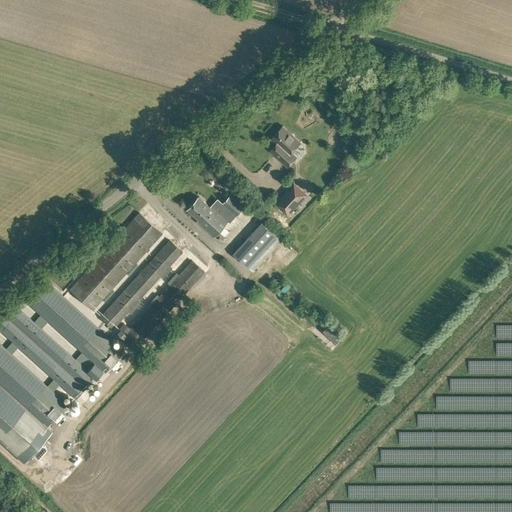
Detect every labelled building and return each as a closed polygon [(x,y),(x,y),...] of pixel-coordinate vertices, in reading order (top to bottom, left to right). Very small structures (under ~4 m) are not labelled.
[(287,166),(296,156),(291,152),(300,142),(283,126),(272,139),(277,144),(271,151),(287,166)] [(288,216),(308,194),(293,181),(285,190),(286,191),(282,195),(282,194),(274,203),(288,216)] [(235,217),(246,205),(231,192),(221,204),(235,217)] [(211,206),(199,196),(187,209),(199,219),(197,221),(214,237),(229,220),(212,204),(211,206)] [(93,310),(163,233),(139,212),(69,289),(93,310)] [(248,267),(277,235),(262,221),(233,253),(248,267)] [(113,328),(183,251),(169,239),(99,316),(113,328)] [(133,351),(205,271),(192,259),(130,328),(124,322),(120,327),(117,331),(122,336),(120,339),(133,351)] [(105,372),(124,351),(46,279),(25,301),(93,363),(87,369),(15,304),(0,320),(0,330),(75,399),(94,378),(95,379),(103,371),(105,372)] [(221,303),(229,301),(226,293),(219,295),(221,303)] [(335,342),(343,334),(332,323),(323,332),(335,342)] [(0,383),(47,426),(67,403),(0,342),(0,383)] [(0,441),(23,462),(51,432),(0,385),(0,441)] [(78,400),(71,408),(79,415),(86,408),(78,400)]
